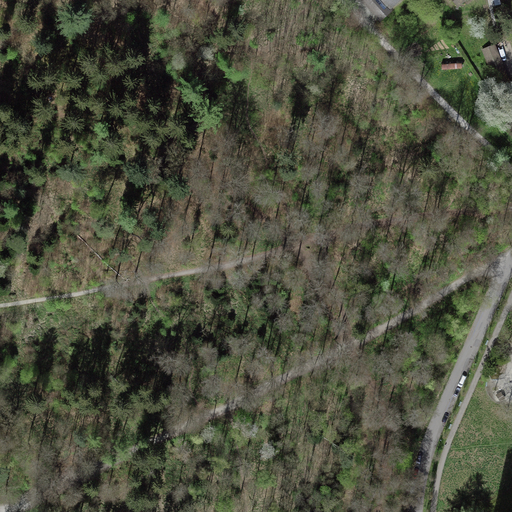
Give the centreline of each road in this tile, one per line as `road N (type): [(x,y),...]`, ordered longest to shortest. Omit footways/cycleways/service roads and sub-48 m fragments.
road 1 (track): [(6,511),(511,259)]
road 2 (track): [(0,305),(241,261),(336,230),(511,207)]
road 3 (residential): [(414,511),(428,440),(511,261)]
